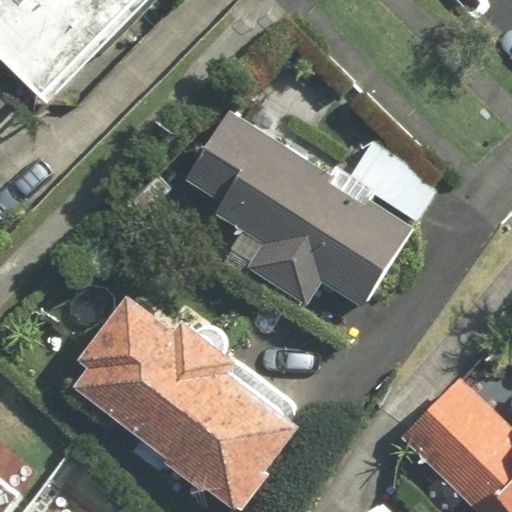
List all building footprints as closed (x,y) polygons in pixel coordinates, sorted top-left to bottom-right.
[(0,0),(0,6),(5,11),(0,16),(0,18),(73,93),(98,68),(165,0),(0,0)] [(0,160),(32,129),(11,109),(25,95),(0,70),(0,160)] [(337,276),(378,301),(450,186),(382,144),(367,169),(350,159),(347,164),(248,103),(200,179),(236,201),(231,209),(275,237),(261,260),(323,299),(337,276)] [(111,357),(95,377),(261,499),(324,414),(255,363),(265,350),(207,308),(200,318),(152,283),(102,351),(111,357)] [(511,511),(511,407),(474,370),(415,429),(498,511),(511,511)] [(0,511),(31,511),(42,498),(0,465),(0,511)]
